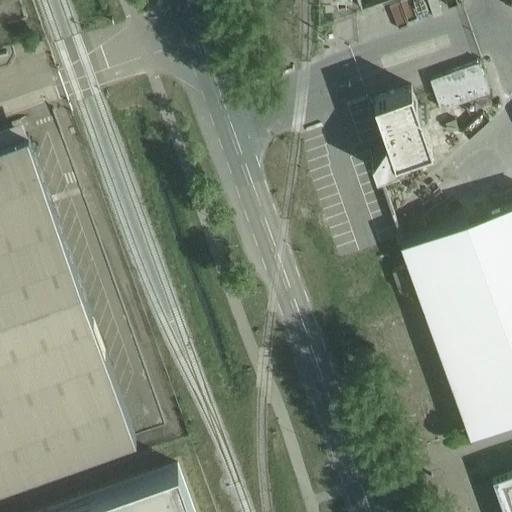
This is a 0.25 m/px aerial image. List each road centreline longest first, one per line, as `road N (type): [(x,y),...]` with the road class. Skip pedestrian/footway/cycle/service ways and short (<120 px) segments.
road 1 (unclassified): [(368,511),(184,0)]
road 2 (unknown): [(226,117),(385,53),(480,32)]
road 3 (unknown): [(0,59),(186,7)]
road 4 (unknown): [(511,423),(358,483)]
